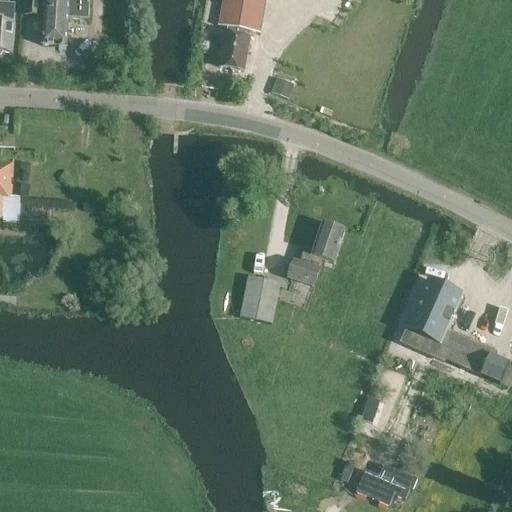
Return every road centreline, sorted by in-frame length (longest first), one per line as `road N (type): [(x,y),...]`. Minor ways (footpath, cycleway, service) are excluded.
road 1 (unclassified): [(511,231),(355,157),(253,122),(0,98)]
road 2 (track): [(253,122),(272,33),(311,0)]
